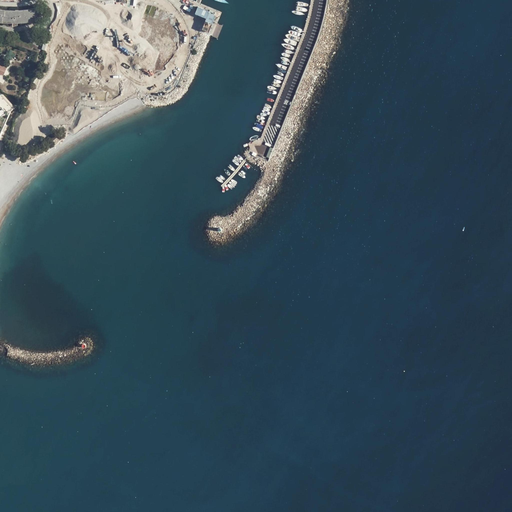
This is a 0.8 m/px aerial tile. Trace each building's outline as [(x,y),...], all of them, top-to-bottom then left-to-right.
[(99,0),(93,2),(83,7),(77,14),(73,19),(72,23),(72,27),(72,32),(75,37),(79,41),(83,44),(89,46),(96,48),(112,48),(113,51),(116,55),(119,59),(125,65),(132,69),(140,70),(140,73),(142,77),(145,79),(150,80),(150,83),(155,83),(155,79),(158,78),(161,73),(162,69),(160,65),(167,62),(172,56),(176,48),(178,42),(178,35),(177,28),(174,20),(169,14),(164,10),(160,7),(153,5),(146,2),(138,0),(136,0),(99,0)] [(0,22),(9,24),(31,22),(39,19),(40,13),(35,8),(22,10),(8,10),(0,9),(0,22)] [(197,8),(195,14),(206,19),(205,23),(212,25),(216,15),(197,8)] [(93,95),(93,102),(99,105),(105,101),(104,95),(99,92),(93,95)] [(0,115),(10,108),(2,97),(0,97),(0,115)]
